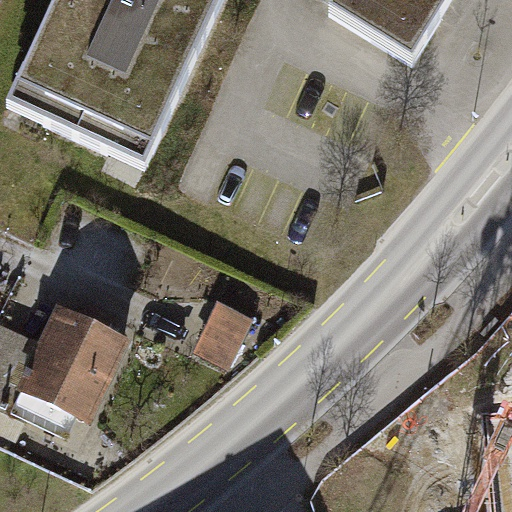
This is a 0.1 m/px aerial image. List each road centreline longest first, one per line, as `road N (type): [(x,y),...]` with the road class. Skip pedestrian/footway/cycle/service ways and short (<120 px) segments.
road 1 (tertiary): [(511,144),(349,329),(134,511)]
road 2 (residential): [(0,259),(166,342)]
